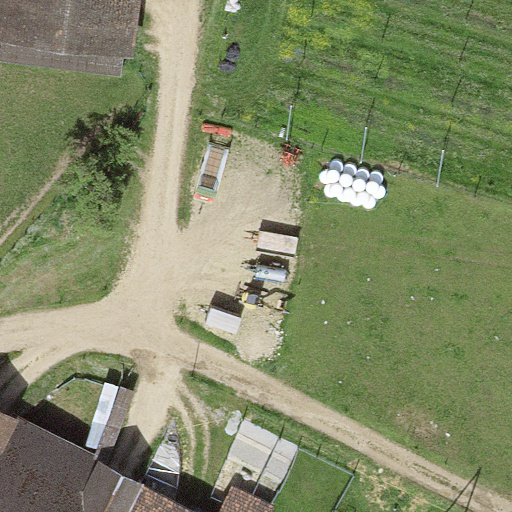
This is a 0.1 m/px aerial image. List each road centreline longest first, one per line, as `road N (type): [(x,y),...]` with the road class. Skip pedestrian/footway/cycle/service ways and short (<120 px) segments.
road 1 (track): [(0,348),(132,329),(505,511)]
road 2 (track): [(132,329),(165,228),(184,0)]
